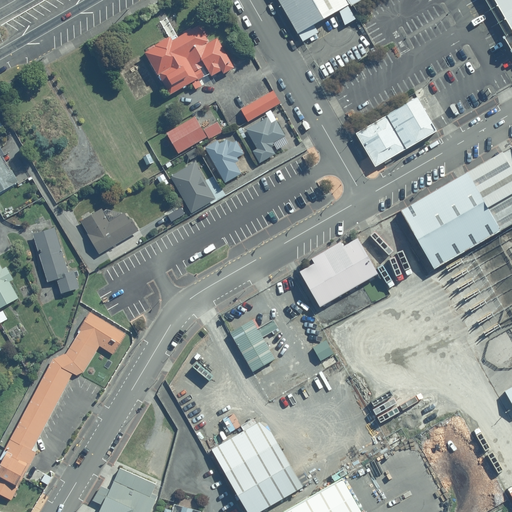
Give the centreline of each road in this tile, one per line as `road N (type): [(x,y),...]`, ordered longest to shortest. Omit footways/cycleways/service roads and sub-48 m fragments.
road 1 (unclassified): [(363,198),(205,287),(182,308),(59,511)]
road 2 (residential): [(250,0),(363,198)]
road 3 (unclassified): [(511,114),(363,198)]
